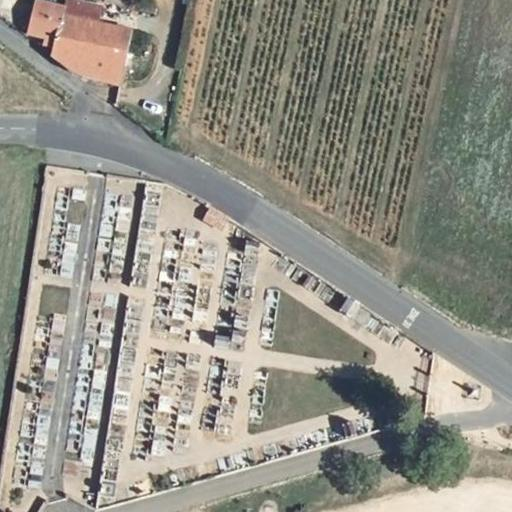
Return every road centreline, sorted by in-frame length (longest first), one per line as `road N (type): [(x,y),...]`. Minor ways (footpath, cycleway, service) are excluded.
road 1 (tertiary): [(118,150),(176,171),(307,245),(511,382)]
road 2 (track): [(511,410),(140,511)]
road 3 (unclassified): [(0,31),(77,92),(118,150)]
road 4 (tertiary): [(0,129),(118,150)]
